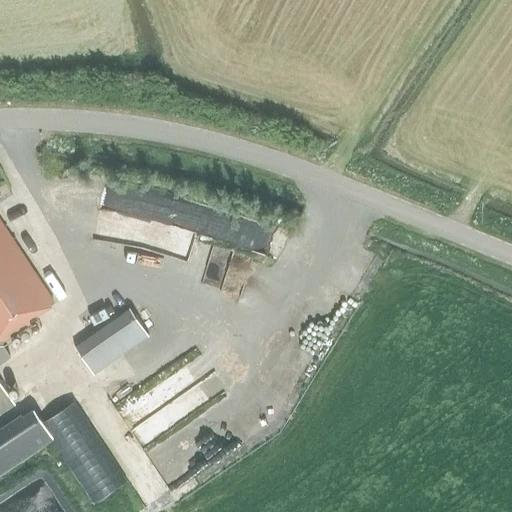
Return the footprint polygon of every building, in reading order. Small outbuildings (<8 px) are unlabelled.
[(115,178),(108,201),(178,222),(185,199),(115,178)] [(0,472),(48,442),(28,411),(0,428),(0,411),(14,403),(0,382),(0,361),(8,356),(0,343),(0,342),(23,327),(39,316),(37,313),(53,302),(0,221),(0,472)] [(171,238),(168,254),(193,257),(197,228),(184,227),(182,239),(171,238)] [(129,307),(74,346),(93,373),(148,335),(129,307)] [(126,388),(153,373),(143,353),(115,369),(126,388)] [(149,437),(179,418),(160,386),(129,404),(149,437)] [(73,400),(39,422),(92,503),(126,481),(73,400)] [(186,432),(156,452),(175,478),(204,458),(186,432)] [(146,507),(173,494),(161,471),(135,484),(146,507)]
